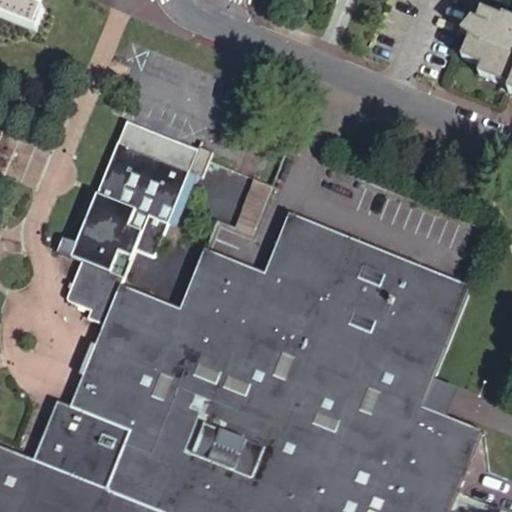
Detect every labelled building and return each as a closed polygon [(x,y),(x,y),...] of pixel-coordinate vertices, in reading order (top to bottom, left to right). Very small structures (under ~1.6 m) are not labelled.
[(4,0),(0,10),(0,17),(43,35),(52,14),(43,10),(47,0),(4,0)] [(511,19),(495,13),(491,23),(484,20),(472,32),(479,42),(471,60),(491,68),(488,77),(511,86),(511,19)] [(137,127),(129,149),(181,170),(189,148),(137,127)] [(88,320),(111,330),(128,290),(144,253),(160,261),(163,261),(164,260),(168,253),(200,177),(193,174),(203,154),(189,148),(181,170),(129,149),(88,250),(69,241),(64,255),(84,263),(68,302),(73,304),(92,312),(88,320)] [(208,156),(203,154),(193,174),(200,177),(215,183),(224,157),(209,151),(208,156)] [(263,237),(283,190),(266,183),(246,230),(263,237)] [(350,275),(362,245),(300,220),(275,279),(214,255),(201,285),(232,298),(240,280),(283,298),(302,255),(350,275)] [(57,251),(64,255),(69,241),(62,238),(57,251)] [(435,385),(445,391),(447,385),(485,295),(476,293),(362,245),(350,275),(302,255),(283,298),(240,280),(232,298),(201,285),(189,314),(128,290),(111,330),(115,333),(115,334),(106,356),(110,358),(99,385),(91,381),(78,413),(63,407),(42,464),(0,447),(0,511),(116,511),(134,470),(191,494),(187,505),(190,511),(221,511),(224,507),(235,511),(439,511),(448,493),(449,491),(450,486),(451,483),(451,482),(450,480),(448,478),(445,477),(453,458),(470,465),(482,437),(433,417),(424,413),(435,385)] [(111,330),(91,381),(99,385),(110,358),(106,356),(115,334),(115,333),(111,330)] [(424,413),(433,417),(445,391),(435,385),(424,413)] [(190,511),(187,505),(191,494),(134,470),(116,511),(465,511),(495,443),(482,437),(470,465),(461,487),(460,490),(459,492),(457,493),(456,494),(455,494),(453,494),(451,493),(449,492),(449,491),(448,493),(439,511),(235,511),(224,507),(221,511),(190,511)] [(461,487),(470,465),(453,458),(445,477),(448,478),(450,480),(451,482),(451,483),(450,486),(449,491),(449,492),(451,493),(453,494),(455,494),(456,494),(457,493),(459,492),(460,490),(461,487)]
